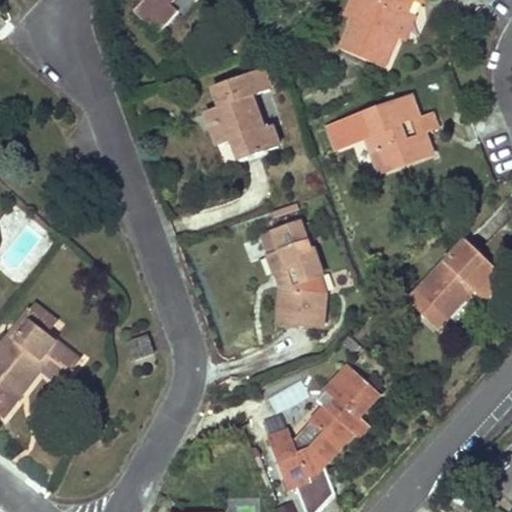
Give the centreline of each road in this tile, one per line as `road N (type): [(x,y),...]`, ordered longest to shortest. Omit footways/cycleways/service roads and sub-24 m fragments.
road 1 (residential): [(116,511),(168,430),(192,365),(74,0)]
road 2 (residential): [(388,511),(511,371)]
